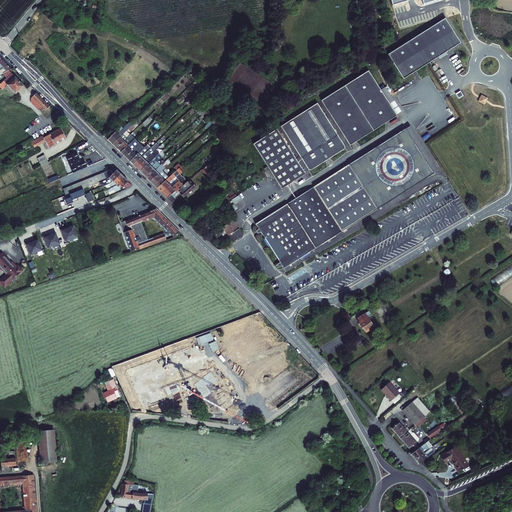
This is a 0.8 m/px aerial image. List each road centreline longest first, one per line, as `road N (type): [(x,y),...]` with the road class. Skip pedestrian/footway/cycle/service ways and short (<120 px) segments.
road 1 (secondary): [(3,47),(327,374)]
road 2 (residential): [(100,511),(137,418),(252,427),(327,374)]
